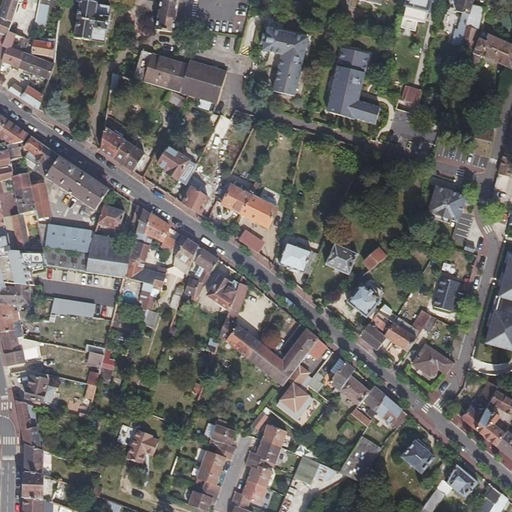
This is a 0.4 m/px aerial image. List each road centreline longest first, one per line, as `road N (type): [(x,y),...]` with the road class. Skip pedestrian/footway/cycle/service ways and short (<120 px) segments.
road 1 (unclassified): [(0,102),(259,269),(432,415)]
road 2 (residential): [(185,0),(177,45),(240,65),(231,101),(488,179)]
road 3 (residential): [(488,179),(480,202),(495,246),(457,383),(432,415)]
